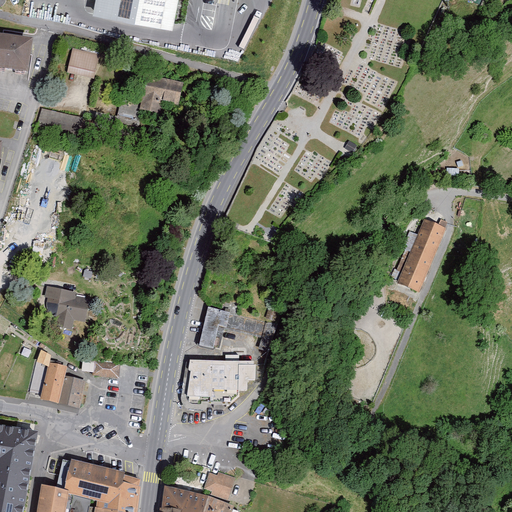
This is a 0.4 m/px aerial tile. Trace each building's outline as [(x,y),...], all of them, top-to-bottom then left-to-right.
[(102,0),(101,9),(179,23),(182,0),(102,0)] [(27,44),(0,39),(0,73),(23,76),(27,44)] [(97,59),(71,52),(67,69),(92,76),(97,59)] [(185,85),(147,76),(139,111),(160,116),(162,104),(179,108),(185,85)] [(132,104),(120,102),(117,117),(129,121),(132,104)] [(95,125),(40,111),(35,129),(91,143),(92,137),(95,125)] [(95,125),(92,137),(149,151),(154,135),(96,121),(95,125)] [(395,288),(417,298),(446,226),(438,222),(436,229),(423,223),(395,288)] [(67,245),(55,243),(51,265),(62,268),(67,245)] [(62,292),(45,289),(43,299),(49,301),(47,313),(59,315),(56,329),(69,332),(71,320),(81,322),(85,302),(60,297),(62,292)] [(207,309),(198,345),(219,351),(225,329),(258,337),(256,348),(271,352),(277,326),(207,309)] [(41,355),(36,365),(45,370),(45,366),(49,367),(49,365),(48,364),(50,360),(41,355)] [(256,361),(190,360),(182,402),(232,403),(246,391),(256,380),(256,361)] [(117,381),(119,369),(93,364),(81,362),(81,370),(92,373),(91,376),(117,381)] [(28,395),(40,397),(45,370),(36,365),(34,364),(28,395)] [(58,408),(63,379),(64,370),(49,367),(45,366),(45,370),(40,397),(38,404),(58,408)] [(81,383),(63,379),(58,408),(76,412),(81,383)] [(40,427),(0,419),(0,454),(2,455),(0,465),(0,511),(23,511),(32,468),(40,427)] [(71,464),(63,493),(97,503),(96,507),(117,511),(136,511),(140,480),(126,476),(125,474),(71,464)] [(202,491),(227,500),(235,479),(218,473),(216,477),(209,474),(202,491)] [(165,486),(161,511),(165,511),(201,511),(208,496),(165,486)] [(64,511),(67,495),(40,490),(36,511),(64,511)] [(231,511),(234,506),(208,496),(201,511),(231,511)]
